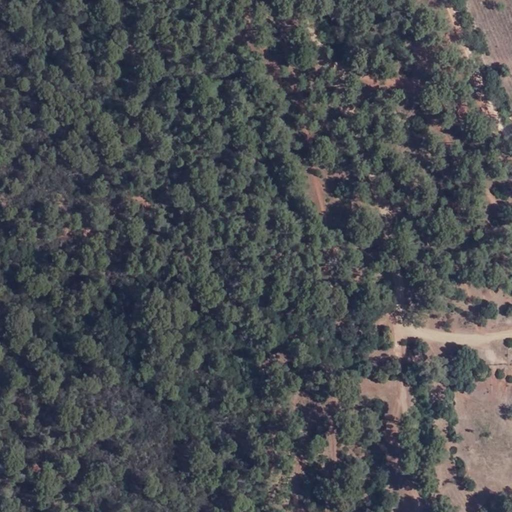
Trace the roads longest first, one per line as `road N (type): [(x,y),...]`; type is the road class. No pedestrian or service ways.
road 1 (track): [(305,0),(395,218),(404,318),(511,327)]
road 2 (track): [(296,276),(302,511)]
road 3 (track): [(425,511),(404,318)]
road 4 (track): [(448,0),(502,134),(511,140)]
